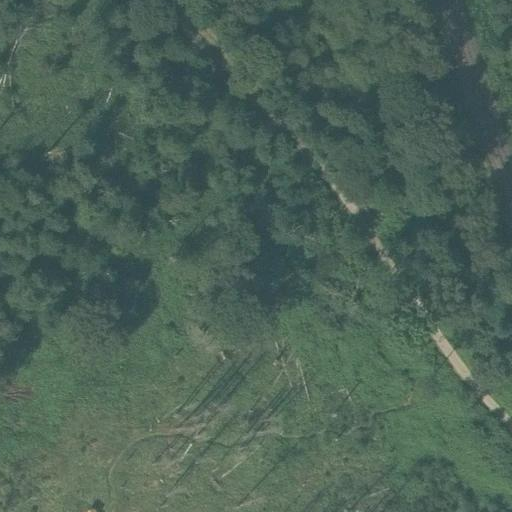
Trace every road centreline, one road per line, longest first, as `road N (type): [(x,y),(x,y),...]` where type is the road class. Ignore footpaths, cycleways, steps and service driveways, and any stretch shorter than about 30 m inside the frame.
road 1 (track): [(157,0),(340,195),(415,295),(511,402)]
road 2 (unknown): [(178,0),(511,372)]
